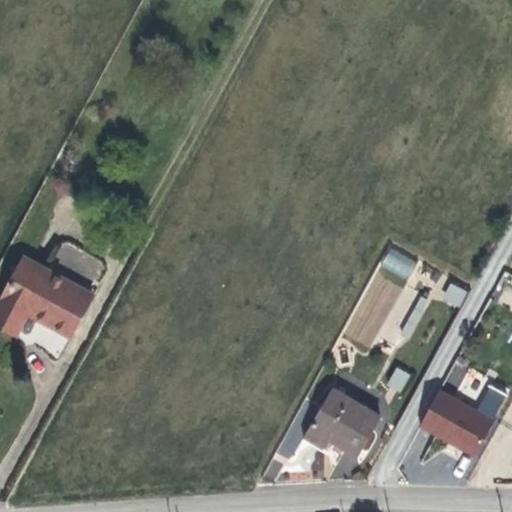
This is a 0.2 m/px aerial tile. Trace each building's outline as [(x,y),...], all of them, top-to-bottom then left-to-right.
[(392,247),(380,265),(406,281),(418,264),(392,247)] [(27,267),(0,314),(0,315),(27,328),(32,318),(74,340),(94,303),(27,267)] [(375,273),(341,335),(369,349),(402,288),(375,273)] [(459,309),(468,291),(451,283),(442,301),(459,309)] [(0,315),(0,330),(20,341),(27,328),(0,315)] [(395,366),(385,387),(401,394),(410,373),(395,366)] [(418,427),(476,458),(509,394),(488,383),(475,407),(438,388),(418,427)] [(330,390),(309,426),(356,453),(376,416),(330,390)]
